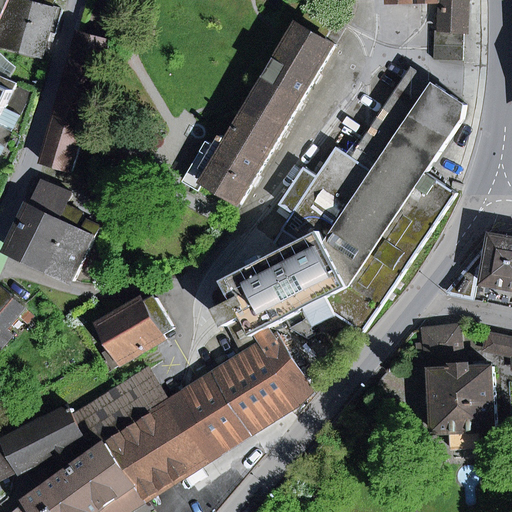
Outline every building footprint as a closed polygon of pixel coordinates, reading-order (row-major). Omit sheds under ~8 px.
[(0,0),(0,30),(13,0),(0,0)] [(0,40),(44,54),(50,30),(58,32),(64,10),(54,8),(56,0),(41,0),(40,4),(26,0),(19,0),(14,22),(5,20),(0,39),(0,40)] [(327,39),(342,13),(319,0),(315,0),(230,144),(227,142),(228,139),(225,137),(219,147),(200,178),(207,183),(243,204),(285,134),(318,78),(337,45),(327,39)] [(389,0),(389,2),(443,2),(442,31),(436,31),(436,60),(464,61),(465,32),(468,32),(469,0),(389,0)] [(74,172),(112,41),(83,32),(45,163),(74,172)] [(353,325),(365,333),(459,194),(428,174),(472,109),(415,69),(355,157),(340,147),(321,176),(307,167),(283,205),(296,214),(286,229),(305,242),(324,232),(353,287),(331,299),(340,316),(353,325)] [(0,121),(19,84),(9,79),(0,74),(0,121)] [(130,137),(113,160),(132,174),(149,151),(130,137)] [(207,183),(200,178),(219,147),(210,142),(185,182),(202,192),(207,183)] [(74,194),(46,182),(13,250),(39,263),(36,269),(42,272),(45,266),(51,269),(74,226),(63,220),(68,206),(74,194)] [(79,228),(85,215),(68,206),(63,220),(74,226),(51,269),(76,281),(99,237),(94,234),(99,225),(90,221),(85,231),(79,228)] [(321,325),(325,333),(353,325),(340,316),(331,299),(353,287),(324,232),(305,242),(286,229),(277,243),(288,251),(266,262),(263,256),(251,262),(254,268),(228,281),(230,286),(219,291),(216,295),(221,311),(246,357),(276,339),(270,330),(308,310),(310,314),(313,319),(293,330),(310,340),(318,336),(314,329),(321,325)] [(511,288),(511,238),(494,236),(491,258),(479,256),(449,293),(453,296),(475,300),(480,270),(483,267),(489,268),(486,284),(511,288)] [(0,353),(15,337),(8,329),(27,307),(0,284),(0,353)] [(165,335),(176,329),(158,298),(148,304),(145,300),(102,325),(125,364),(168,339),(165,335)] [(318,336),(325,333),(321,325),(314,329),(318,336)] [(429,361),(464,358),(460,327),(426,331),(427,335),(421,336),(422,345),(427,344),(429,361)] [(511,338),(490,334),(488,350),(511,355),(511,338)] [(314,389),(281,336),(276,339),(246,357),(217,376),(253,433),(302,402),(314,389)] [(483,449),(482,432),(499,431),(497,368),(474,368),(474,365),(456,366),(456,369),(434,370),(437,434),(453,433),(454,450),(483,449)] [(0,472),(4,480),(57,454),(70,473),(110,445),(174,403),(150,369),(76,416),(72,408),(41,424),(42,425),(0,444),(0,472)] [(187,395),(223,453),(253,433),(217,376),(187,395)] [(110,445),(148,500),(223,453),(187,395),(174,403),(110,445)] [(128,511),(148,500),(110,445),(70,473),(65,476),(55,462),(36,475),(43,485),(46,490),(17,511),(128,511)] [(492,505),(490,462),(459,463),(461,506),(492,505)]
